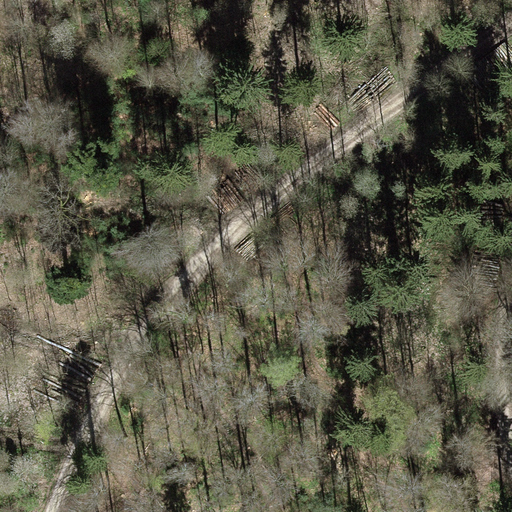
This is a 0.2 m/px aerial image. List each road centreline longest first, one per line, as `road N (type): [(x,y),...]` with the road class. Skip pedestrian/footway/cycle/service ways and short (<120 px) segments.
road 1 (track): [(511,25),(300,174),(197,271),(109,391),(55,511)]
road 2 (track): [(511,309),(500,429),(511,473)]
